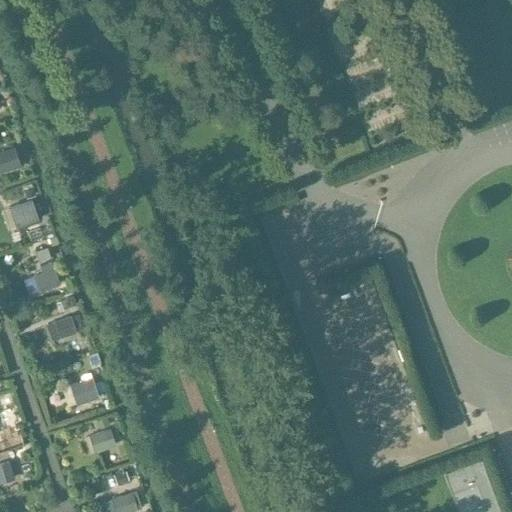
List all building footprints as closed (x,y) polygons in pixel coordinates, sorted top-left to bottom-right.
[(0,172),(20,165),(13,147),(0,151),(0,172)] [(37,218),(30,199),(8,207),(14,226),(37,218)] [(31,274),(38,291),(59,283),(53,266),(31,274)] [(52,321),(58,337),(75,331),(69,315),(52,321)] [(68,384),(76,405),(98,397),(91,376),(68,384)] [(115,445),(109,429),(88,436),(93,452),(115,445)] [(445,472),(452,491),(460,511),(499,511),(493,494),(494,493),(482,459),(445,472)] [(0,463),(0,483),(13,479),(8,461),(0,463)] [(127,511),(140,508),(135,491),(110,499),(113,511),(127,511)]
